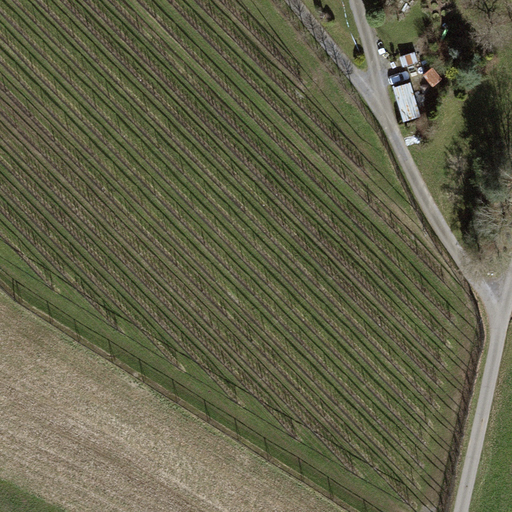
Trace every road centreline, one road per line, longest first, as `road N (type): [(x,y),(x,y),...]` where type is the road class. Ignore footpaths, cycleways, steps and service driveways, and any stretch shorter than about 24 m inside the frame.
road 1 (track): [(504,312),(389,121),(358,0)]
road 2 (unclassified): [(461,511),(511,290)]
